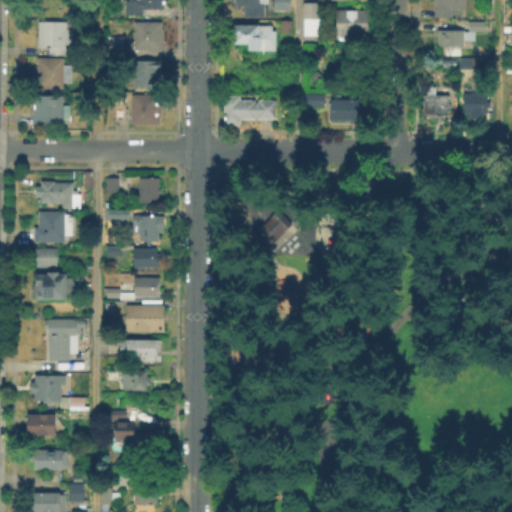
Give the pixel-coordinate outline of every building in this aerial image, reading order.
[(164,0),(164,5),(161,5),(161,10),(142,10),(142,17),(124,16),(124,1),(129,1),(129,0),(140,0),(140,1),(140,0),(164,0)] [(263,5),(263,19),(243,19),(243,7),(233,7),(234,0),(259,0),(259,5),(263,5)] [(289,0),(289,12),(273,12),(273,0),(289,0)] [(466,0),(466,10),(450,10),(450,17),(433,17),(432,0),(466,0)] [(319,5),(319,37),(303,38),(302,5),(319,5)] [(366,39),(333,40),(332,13),(365,12),(366,39)] [(486,19),(486,30),(468,30),(468,20),(486,19)] [(292,35),(279,35),(278,22),(292,21),(292,35)] [(73,23),(73,57),(47,59),(46,52),(37,52),(35,23),(73,23)] [(161,23),(161,31),(162,31),(162,53),(147,53),(147,52),(133,52),(133,23),(161,23)] [(263,24),(263,27),(270,27),(270,33),(274,33),(275,54),(263,53),(264,61),(255,62),(255,59),(243,60),(243,49),(228,49),(228,30),(250,28),(250,25),(263,24)] [(465,51),(436,52),(435,30),(464,30),(465,51)] [(122,37),(122,43),(123,43),(123,55),(102,55),(102,43),(107,43),(107,37),(122,37)] [(63,60),(63,91),(39,91),(39,60),(63,60)] [(159,63),(159,70),(160,70),(160,82),(158,82),(158,90),(132,90),(132,63),(159,63)] [(322,94),(323,109),(302,109),(302,94),(322,94)] [(486,95),(486,116),(482,116),(482,120),(469,121),(469,116),(462,116),(462,96),(486,95)] [(159,97),(159,104),(160,104),(160,118),(159,118),(159,126),(130,126),(130,96),(159,97)] [(68,107),(68,125),(31,125),(31,112),(34,113),(33,97),(61,97),(61,107),(68,107)] [(275,101),(276,122),(239,122),(239,126),(224,127),(224,120),(228,120),(227,118),(223,118),(223,98),(239,98),(240,102),(275,101)] [(447,98),(447,107),(448,107),(448,113),(446,113),(446,118),(445,118),(445,117),(443,116),(443,119),(435,119),(435,117),(422,117),(422,98),(447,98)] [(365,104),(365,125),(327,125),(327,104),(365,104)] [(455,143),(460,159),(475,154),(469,138),(455,143)] [(93,188),(84,189),(84,172),(92,171),(93,188)] [(119,194),(107,194),(107,178),(118,177),(119,194)] [(161,203),(142,203),(141,180),(161,179),(161,203)] [(75,185),(75,207),(65,207),(65,203),(42,202),(42,198),(37,198),(37,187),(42,188),(42,185),(75,185)] [(120,221),(110,221),(110,207),(128,207),(129,220),(120,221)] [(278,208),(292,222),(283,230),(270,216),(278,208)] [(65,212),(65,215),(74,215),(74,238),(65,238),(65,243),(41,243),(41,242),(37,242),(37,229),(41,229),(41,212),(65,212)] [(160,242),(136,242),(136,217),(161,217),(161,234),(160,234),(160,242)] [(265,220),(279,234),(270,242),(257,228),(265,220)] [(107,256),(107,247),(121,247),(121,256),(107,256)] [(59,267),(35,267),(35,249),(59,250),(59,267)] [(157,250),(157,255),(160,255),(160,268),(137,267),(137,250),(157,250)] [(60,273),(60,275),(68,275),(68,301),(37,301),(37,300),(34,299),(34,286),(37,286),(37,275),(47,275),(47,273),(60,273)] [(306,274),(283,273),(281,313),(303,314),(306,274)] [(160,297),(135,297),(135,279),(160,279),(160,297)] [(109,300),(109,289),(120,289),(120,300),(109,300)] [(166,333),(128,332),(128,307),(166,307),(166,333)] [(79,328),(79,337),(77,337),(77,355),(71,355),(71,361),(50,361),(50,328),(46,328),(46,322),(84,322),(84,328),(79,328)] [(145,341),(145,342),(162,342),(162,361),(134,361),(134,357),(122,357),(122,341),(145,341)] [(142,391),(126,391),(126,374),(150,375),(150,387),(142,387),(142,391)] [(62,386),(62,404),(44,404),(44,401),(36,401),(36,394),(32,394),(32,384),(36,384),(36,380),(37,380),(37,377),(65,377),(65,386),(62,386)] [(84,410),(72,410),(72,398),(84,398),(84,410)] [(126,420),(107,421),(106,412),(126,411),(126,420)] [(54,417),(54,435),(29,435),(30,417),(54,417)] [(134,423),(134,440),(115,440),(115,424),(134,423)] [(68,458),(67,471),(38,471),(38,458),(32,458),(32,452),(68,452),(68,458)] [(135,504),(135,483),(159,483),(159,504),(135,504)] [(85,501),(71,501),(71,485),(85,485),(85,501)] [(102,504),(102,488),(112,488),(112,504),(102,504)] [(66,511),(34,511),(34,495),(67,495),(66,511)]
